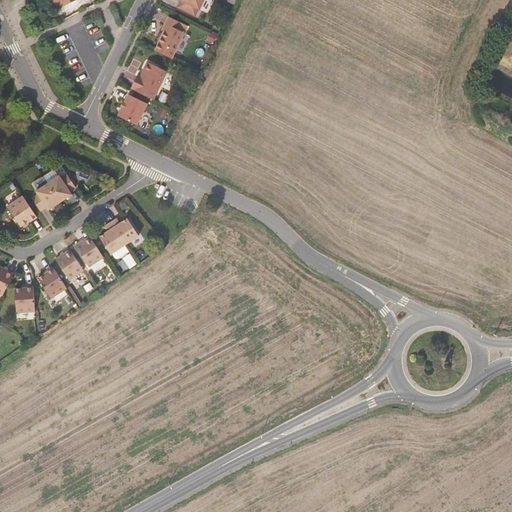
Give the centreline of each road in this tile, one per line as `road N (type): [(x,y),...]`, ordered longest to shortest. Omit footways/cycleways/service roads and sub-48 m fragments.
road 1 (residential): [(355,281),(256,210),(155,161)]
road 2 (residential): [(155,161),(149,173),(31,250),(0,247)]
road 3 (tertiary): [(243,453),(385,397),(411,397)]
road 4 (tertiary): [(392,363),(243,453)]
road 5 (residential): [(143,0),(83,124)]
road 6 (residential): [(83,124),(35,95),(0,25)]
